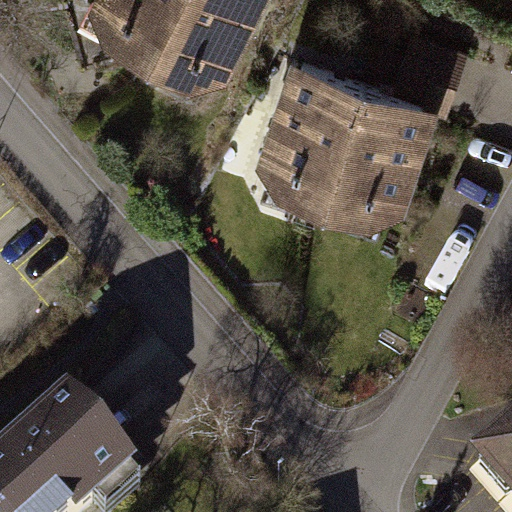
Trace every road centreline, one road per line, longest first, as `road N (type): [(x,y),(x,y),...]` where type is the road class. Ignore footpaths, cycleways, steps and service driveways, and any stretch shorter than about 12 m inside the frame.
road 1 (residential): [(346,506),(0,114)]
road 2 (residential): [(346,506),(511,220)]
